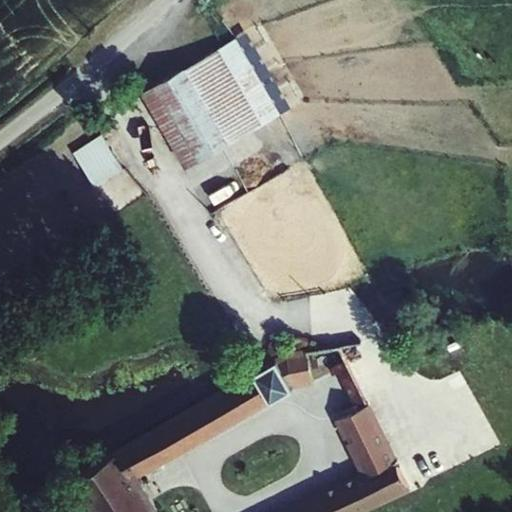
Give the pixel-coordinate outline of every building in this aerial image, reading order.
[(154,99),(181,148),(247,112),(268,100),(242,45),(154,99)] [(247,112),(181,148),(196,174),(261,136),(247,112)] [(112,158),(93,170),(100,183),(128,166),(121,153),(112,158)] [(265,356),(217,386),(72,468),(98,511),(359,511),(411,485),(362,387),(332,403),(320,410),(350,473),(275,511),(152,511),(130,473),(279,383),(296,372),(294,369),(309,361),(340,342),(338,338),(336,334),(332,333),(293,342),(276,349),(265,356)] [(340,342),(309,361),(332,403),(362,387),(340,342)]
